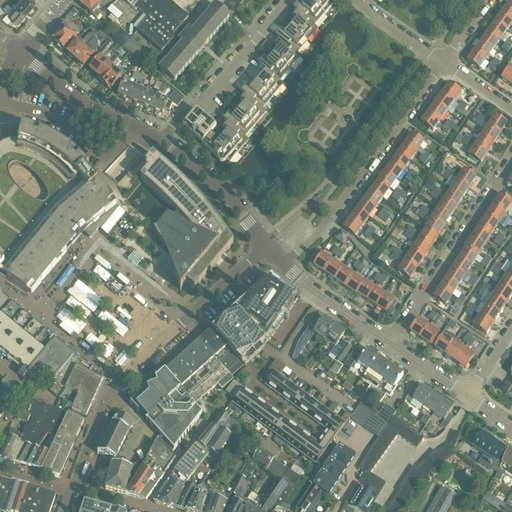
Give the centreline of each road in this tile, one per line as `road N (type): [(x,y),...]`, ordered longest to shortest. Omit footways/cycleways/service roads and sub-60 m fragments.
road 1 (tertiary): [(70,490),(121,383),(270,249)]
road 2 (residential): [(283,263),(318,234),(446,60)]
road 3 (residential): [(391,341),(511,160)]
road 4 (residential): [(160,140),(192,107),(206,104),(291,0)]
road 5 (tertiary): [(160,140),(94,108),(19,53)]
road 6 (tertiary): [(270,249),(211,182),(160,140)]
road 7 (tertiary): [(283,263),(391,341)]
